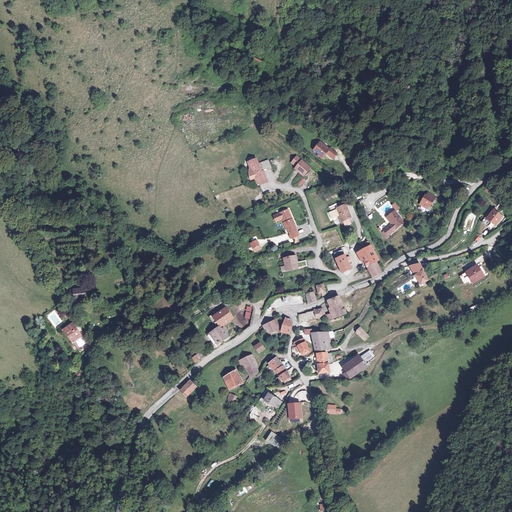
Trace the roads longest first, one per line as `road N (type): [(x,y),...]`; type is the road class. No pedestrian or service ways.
road 1 (tertiary): [(121,511),(146,416),(205,360),(292,311)]
road 2 (residential): [(267,172),(303,195),(317,264),(344,283)]
road 3 (track): [(446,511),(486,410),(511,392)]
road 4 (track): [(313,431),(246,476),(212,511)]
road 5 (residential): [(393,266),(468,249),(511,223)]
road 6 (residential): [(313,431),(309,394),(287,355),(292,311)]
road 7 (tertiary): [(393,266),(445,238),(476,185)]
